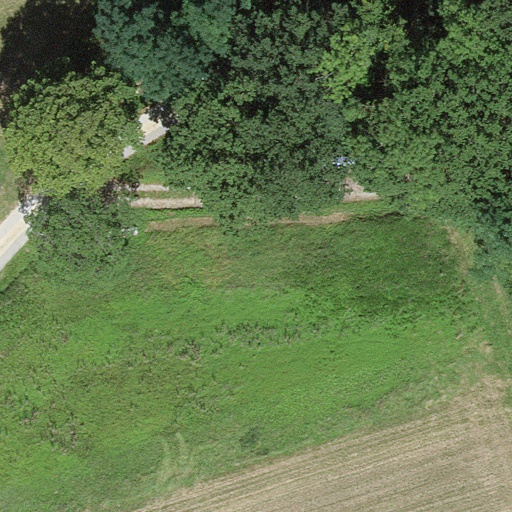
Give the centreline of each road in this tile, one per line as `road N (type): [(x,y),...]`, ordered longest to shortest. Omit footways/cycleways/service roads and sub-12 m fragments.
road 1 (residential): [(373,0),(261,51),(62,175),(0,253)]
road 2 (track): [(62,175),(234,200),(511,188)]
